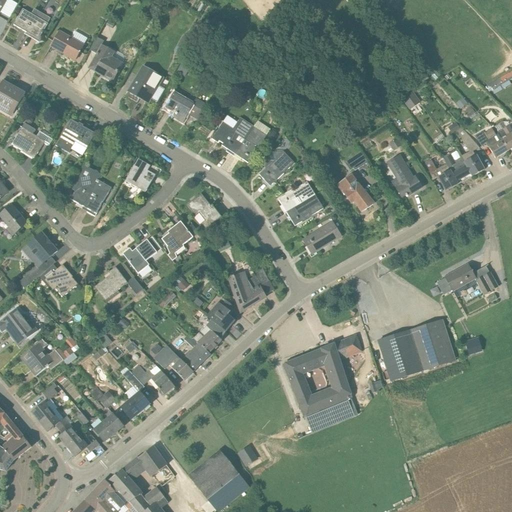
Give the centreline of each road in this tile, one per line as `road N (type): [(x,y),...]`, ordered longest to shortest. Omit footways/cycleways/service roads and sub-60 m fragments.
road 1 (residential): [(64,478),(93,474),(301,294)]
road 2 (residential): [(185,160),(156,203),(89,246),(0,154)]
road 3 (residential): [(301,294),(511,177)]
road 4 (residential): [(185,160),(0,52)]
road 5 (residential): [(301,294),(240,198),(185,160)]
